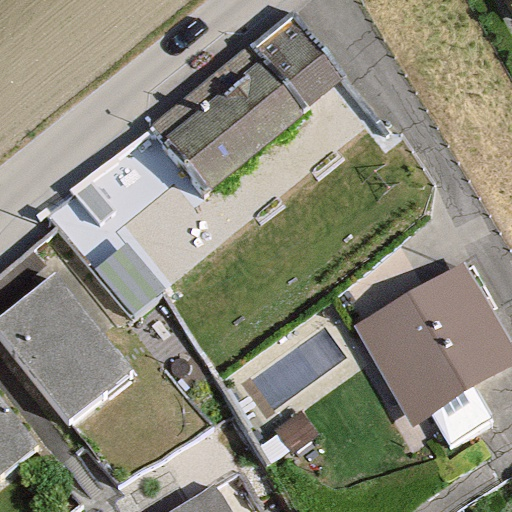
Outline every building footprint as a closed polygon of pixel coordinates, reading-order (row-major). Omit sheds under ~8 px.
[(312,33),(182,144),(230,201),(360,90),(312,33)] [(181,286),(127,217),(187,170),(156,131),(53,211),(138,320),(181,286)] [(0,283),(0,322),(58,282),(39,256),(0,283)] [(511,348),(460,264),(356,328),(416,424),(511,365),(511,348)] [(0,331),(72,426),(133,381),(61,286),(0,331)] [(0,484),(36,457),(0,410),(0,484)] [(188,511),(233,511),(221,492),(188,511)]
